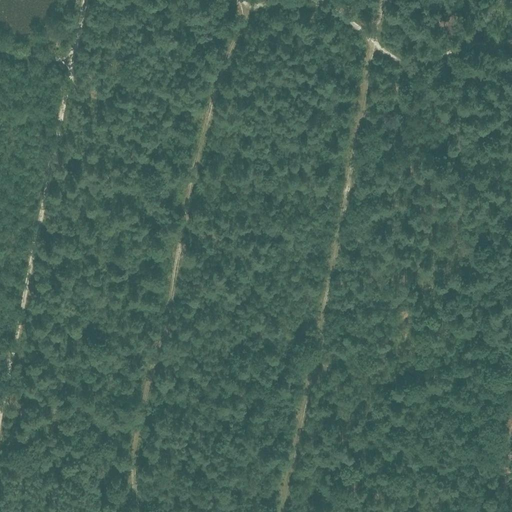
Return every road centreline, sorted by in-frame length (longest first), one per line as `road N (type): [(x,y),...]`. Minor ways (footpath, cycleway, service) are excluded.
road 1 (track): [(250,5),(214,105),(152,385),(134,511)]
road 2 (track): [(281,511),(372,42)]
road 3 (track): [(0,423),(84,0)]
road 4 (track): [(372,42),(383,56),(413,61),(511,41)]
road 5 (track): [(250,5),(321,5),(372,42)]
